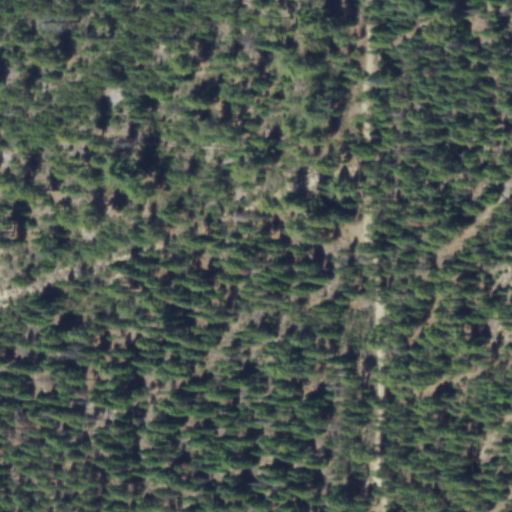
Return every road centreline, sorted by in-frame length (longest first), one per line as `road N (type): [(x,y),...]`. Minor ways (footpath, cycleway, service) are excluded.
road 1 (track): [(366,0),(376,511)]
road 2 (track): [(0,294),(192,233),(366,154)]
